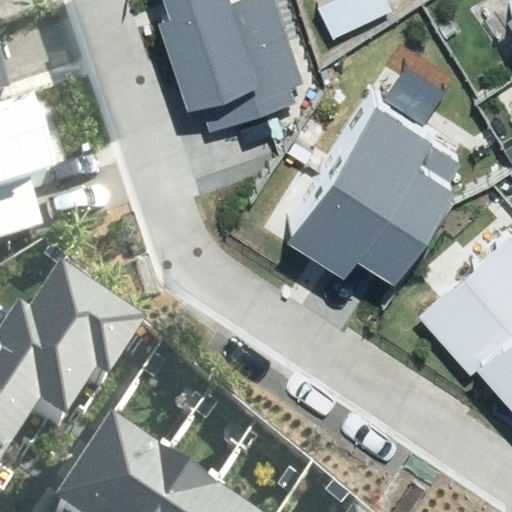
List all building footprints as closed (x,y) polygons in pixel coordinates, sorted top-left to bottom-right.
[(198,75),(209,110),(292,84),(288,69),(301,65),(281,0),(161,0),(185,79),(198,75)] [(323,0),(331,17),(367,0),(323,0)] [(288,210),(342,245),(355,227),(390,250),(468,133),(378,75),(288,210)] [(0,233),(40,219),(28,184),(51,176),(27,106),(0,115),(0,233)] [(511,214),(420,292),(467,347),(476,339),(511,380),(511,214)] [(0,458),(41,396),(66,412),(96,366),(110,374),(148,315),(60,258),(30,304),(18,296),(0,323),(0,458)] [(80,511),(263,511),(110,410),(54,495),(80,511)]
